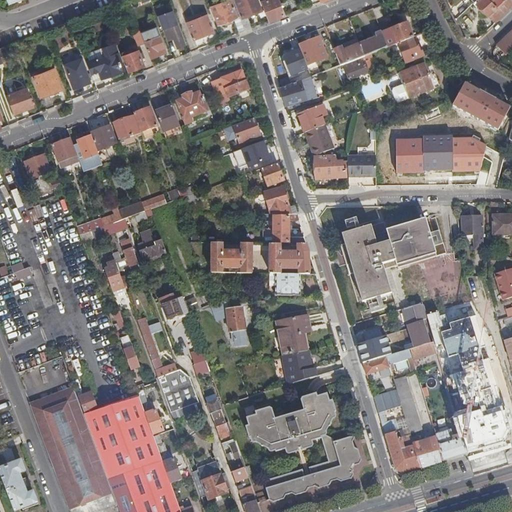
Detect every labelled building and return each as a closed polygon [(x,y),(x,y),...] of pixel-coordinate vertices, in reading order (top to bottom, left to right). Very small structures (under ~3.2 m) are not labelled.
[(223,0),(222,0),(217,2),(217,5),(212,7),(219,24),(236,17),(229,0),(224,2),(223,0)] [(245,30),(251,28),(246,16),(262,10),(257,0),(236,0),(244,17),(241,18),(245,30)] [(260,0),(269,21),(285,15),(278,0),(260,0)] [(511,0),(475,0),(476,0),(497,23),(511,8),(511,0)] [(207,16),(188,23),(194,39),(213,32),(207,16)] [(239,33),(245,30),(241,18),(236,20),(235,23),(239,33)] [(398,42),(413,36),(407,22),(381,32),(387,47),(398,42)] [(176,24),(164,29),(168,40),(174,38),(178,48),(185,45),(176,24)] [(137,44),(144,42),(140,30),(133,33),(137,44)] [(511,30),(495,47),(505,57),(511,50),(511,30)] [(387,47),(381,32),(375,34),(376,37),(359,44),(363,56),(371,53),(387,47)] [(144,42),(151,58),(166,52),(160,36),(144,42)] [(406,64),(414,61),(414,59),(423,55),(420,46),(417,47),(413,36),(398,42),(406,64)] [(319,38),(299,46),(306,65),(327,57),(319,38)] [(359,44),(357,39),(340,46),(341,47),(342,47),(343,50),(359,44)] [(334,67),(336,67),(340,65),(334,49),(331,43),(325,45),(334,67)] [(363,56),(359,44),(343,50),(342,47),(341,47),(334,49),(340,65),(362,56),(363,56)] [(87,64),(93,78),(102,74),(103,77),(122,69),(116,53),(115,53),(112,45),(103,48),(106,57),(87,64)] [(128,51),(122,53),(129,71),(145,65),(139,50),(129,54),(128,51)] [(64,55),(56,58),(61,70),(69,67),(64,55)] [(336,67),(338,73),(343,71),(344,74),(346,73),(348,79),(368,72),(362,56),(340,65),(336,67)] [(425,62),(398,72),(402,84),(390,89),(396,102),(439,86),(436,76),(430,77),(425,62)] [(84,66),(68,73),(74,88),(90,82),(84,66)] [(311,77),(320,73),(318,67),(309,71),(311,77)] [(329,77),(338,73),(336,67),(334,67),(327,70),(329,77)] [(54,69),(33,77),(41,98),(62,89),(54,69)] [(221,78),(221,79),(228,97),(249,89),(242,70),(221,78)] [(325,73),(314,78),(319,94),(331,90),(325,73)] [(456,99),(465,83),(459,79),(455,75),(444,89),(456,99)] [(228,97),(221,79),(212,82),(219,101),(228,97)] [(280,89),(286,106),(306,100),(310,99),(308,91),(304,92),(300,81),(280,89)] [(498,129),(511,108),(465,83),(456,99),(453,105),(498,129)] [(26,88),(8,95),(15,113),(33,106),(26,88)] [(210,109),(204,94),(200,95),(199,92),(192,94),(191,92),(182,95),(183,98),(176,101),(185,124),(209,115),(207,110),(210,109)] [(171,105),(155,111),(165,136),(181,130),(171,105)] [(298,116),(305,133),(325,126),(321,117),(327,115),(323,106),(298,116)] [(150,107),(134,113),(134,115),(140,132),(143,138),(152,134),(150,128),(157,125),(150,107)] [(117,125),(113,127),(118,139),(132,134),(132,135),(140,132),(134,115),(116,122),(117,125)] [(254,118),(224,129),(228,140),(238,136),(240,142),(260,135),(254,118)] [(331,123),(329,124),(339,147),(340,146),(331,123)] [(90,133),(91,136),(97,151),(103,149),(116,143),(110,125),(90,133)] [(159,131),(157,125),(150,128),(152,134),(159,131)] [(305,133),(304,134),(314,157),(334,149),(325,125),(325,126),(305,133)] [(78,144),(74,145),(80,161),(84,172),(102,165),(98,156),(97,151),(91,136),(77,141),(78,144)] [(508,142),(509,138),(501,136),(499,149),(506,151),(508,142)] [(71,138),(51,145),(60,168),(79,161),(71,138)] [(262,141),(243,149),(250,166),(269,158),(262,141)] [(494,172),(500,173),(506,151),(499,149),(498,149),(495,159),(497,159),(494,172)] [(44,155),(24,162),(30,179),(50,171),(44,155)] [(324,157),(315,158),(316,180),(347,178),(346,170),(348,170),(348,162),(335,163),(335,156),(326,157),(325,156),(324,156),(324,157)] [(349,177),(377,176),(376,156),(347,157),(348,162),(348,170),(349,177)] [(283,180),(277,163),(261,168),(268,185),(283,180)] [(214,167),(201,172),(204,180),(217,175),(214,167)] [(64,191),(59,179),(50,182),(53,188),(54,188),(56,194),(64,191)] [(297,214),(295,205),(289,207),(283,187),(264,193),(271,214),(297,214)] [(186,190),(165,198),(167,203),(175,200),(184,197),(188,195),(186,190)] [(195,193),(188,195),(184,197),(186,202),(197,198),(195,193)] [(164,194),(141,202),(144,211),(150,209),(167,203),(165,198),(164,194)] [(119,211),(122,220),(124,219),(127,218),(134,215),(144,211),(141,202),(119,211)] [(101,219),(101,220),(103,227),(122,220),(119,211),(117,208),(112,210),(114,215),(101,219)] [(144,211),(134,215),(136,219),(152,214),(150,209),(144,211)] [(511,214),(493,215),(494,234),(511,234),(511,214)] [(430,216),(395,227),(388,229),(385,221),(355,230),(338,235),(344,255),(348,254),(354,273),(350,274),(359,303),(392,293),(385,269),(399,265),(399,267),(447,252),(437,217),(431,218),(430,216)] [(483,216),(463,217),(463,234),(474,234),(475,249),(483,249),(483,216)] [(274,229),(289,229),(289,217),(274,217),(274,229)] [(101,220),(78,229),(80,235),(91,231),(103,227),(101,220)] [(103,227),(91,231),(93,237),(93,239),(105,234),(103,227)] [(307,245),(304,237),(289,238),(289,229),(274,229),(264,229),(264,237),(274,237),(274,242),(289,242),(289,244),(298,244),(307,245)] [(143,243),(137,245),(143,261),(166,253),(161,239),(154,242),(149,230),(139,234),(143,243)] [(91,231),(80,235),(82,241),(93,237),(91,231)] [(118,252),(112,254),(115,261),(117,265),(119,271),(125,269),(123,264),(128,262),(130,267),(138,264),(129,239),(121,243),(126,258),(121,260),(118,252)] [(223,243),(213,243),(212,273),(223,273),(223,267),(241,268),(241,274),(252,274),(252,244),(241,243),(241,252),(223,251),(223,243)] [(309,253),(307,245),(298,244),(298,252),(281,252),(281,244),(270,244),(271,274),(275,274),(281,274),(281,269),(298,269),(298,275),(301,275),(310,275),(309,253)] [(166,253),(143,261),(144,264),(167,255),(166,253)] [(344,255),(350,274),(354,273),(348,254),(344,255)] [(108,269),(105,270),(113,292),(125,287),(122,280),(121,277),(119,271),(117,265),(108,269)] [(511,297),(511,269),(496,274),(504,300),(511,297)] [(300,295),(301,275),(298,275),(281,274),(275,274),(276,295),(300,295)] [(166,297),(159,299),(167,321),(187,313),(181,297),(175,299),(173,294),(166,296),(166,297)] [(227,305),(226,302),(218,303),(220,316),(228,315),(230,332),(232,332),(232,340),(235,340),(236,345),(246,344),(241,303),(227,305)] [(186,306),(188,312),(197,309),(195,303),(186,306)] [(404,309),(408,324),(414,322),(423,320),(427,318),(425,312),(423,304),(404,309)] [(122,330),(126,329),(120,311),(113,313),(116,321),(117,320),(120,328),(121,328),(122,330)] [(277,322),(283,355),(308,351),(305,332),(304,328),(311,326),(308,315),(277,322)] [(137,321),(158,377),(177,370),(174,363),(163,367),(159,357),(158,357),(144,318),(137,321)] [(397,346),(399,353),(411,349),(429,343),(428,338),(423,320),(414,322),(419,341),(412,343),(411,341),(397,346)] [(156,333),(162,331),(159,323),(153,325),(156,333)] [(133,369),(140,366),(129,335),(120,338),(133,369)] [(76,337),(57,344),(62,356),(80,349),(76,337)] [(417,358),(437,353),(436,348),(434,343),(434,342),(429,343),(411,349),(416,365),(418,364),(417,358)] [(387,356),(390,368),(391,369),(396,368),(394,363),(409,358),(412,372),(417,370),(416,365),(411,349),(399,353),(387,356)] [(283,355),(289,384),(317,376),(316,367),(311,368),(309,361),(310,360),(308,351),(283,355)] [(191,357),(194,364),(205,360),(203,353),(191,357)] [(364,363),(367,375),(390,368),(387,356),(364,363)] [(74,358),(66,361),(75,386),(83,383),(74,358)] [(194,364),(193,365),(196,375),(209,371),(205,360),(194,364)] [(177,370),(158,377),(170,412),(190,405),(192,411),(200,408),(189,377),(180,369),(179,369),(177,370)] [(409,428),(411,433),(423,429),(407,376),(394,380),(397,389),(402,405),(407,422),(409,428)] [(73,386),(29,403),(30,406),(74,389),(73,386)] [(74,389),(30,406),(51,462),(53,461),(54,464),(52,464),(68,508),(112,491),(83,415),(74,389)] [(374,396),(379,413),(386,410),(402,405),(397,389),(374,396)] [(79,396),(86,414),(97,409),(90,392),(79,396)] [(354,463),(356,464),(360,463),(362,459),(359,449),(355,447),(353,441),(356,437),(355,437),(353,435),(332,442),(331,438),(324,435),(321,436),(319,430),(322,429),(326,431),(333,418),(330,417),(329,413),(335,411),(332,400),(329,401),(327,393),(317,396),(316,393),(305,396),(306,400),(301,402),(303,410),(292,413),(292,414),(286,416),(286,415),(275,418),(272,411),(267,412),(266,408),(255,411),(256,414),(246,417),(249,425),(245,426),(249,437),(256,435),(257,438),(255,442),(268,449),(270,445),(273,444),(276,451),(285,448),(286,452),(293,450),(292,446),(306,442),(307,445),(314,443),(313,440),(322,437),(330,461),(310,467),(315,486),(319,488),(329,484),(331,481),(337,479),(341,481),(351,478),(354,474),(352,470),(350,469),(354,463)] [(205,398),(220,439),(230,435),(228,431),(229,431),(215,394),(205,398)] [(144,397),(140,399),(145,413),(149,412),(144,397)] [(86,414),(83,415),(112,491),(119,511),(181,511),(180,508),(171,483),(163,462),(156,444),(154,436),(153,434),(145,413),(140,399),(139,398),(86,414)] [(170,412),(174,421),(184,418),(186,422),(203,416),(200,408),(192,411),(190,405),(170,412)] [(149,412),(145,413),(153,434),(163,430),(156,409),(149,412)] [(379,413),(382,424),(390,422),(386,410),(379,413)] [(390,422),(382,424),(396,469),(402,473),(421,467),(412,438),(411,433),(409,428),(399,431),(397,425),(397,423),(394,424),(393,421),(390,422)] [(407,422),(397,425),(399,431),(409,428),(407,422)] [(437,436),(444,460),(468,453),(462,436),(460,436),(459,433),(457,434),(451,435),(450,430),(449,426),(435,429),(437,436)] [(412,438),(421,467),(444,460),(437,436),(421,441),(420,436),(412,438)] [(229,464),(232,472),(245,467),(234,439),(221,443),(224,449),(230,447),(231,452),(229,453),(232,461),(234,460),(235,462),(229,464)] [(196,460),(198,466),(213,460),(211,454),(196,460)] [(163,462),(171,483),(182,480),(174,458),(163,462)] [(193,474),(194,475),(202,497),(206,495),(206,494),(207,494),(209,499),(228,493),(215,459),(213,460),(198,466),(197,466),(198,472),(193,474)] [(0,468),(0,473),(14,510),(37,501),(33,492),(27,494),(25,486),(27,485),(25,479),(22,479),(19,472),(25,470),(21,460),(0,468)] [(245,467),(232,472),(235,481),(243,478),(248,476),(248,475),(245,467)] [(308,487),(303,469),(264,481),(270,499),(273,501),(284,498),(287,494),(292,493),(296,495),(306,491),(308,487)] [(238,490),(251,485),(250,482),(245,484),(237,487),(238,490)] [(244,504),(257,500),(251,485),(238,490),(244,504)] [(246,511),(260,511),(257,500),(244,504),(246,511)]
